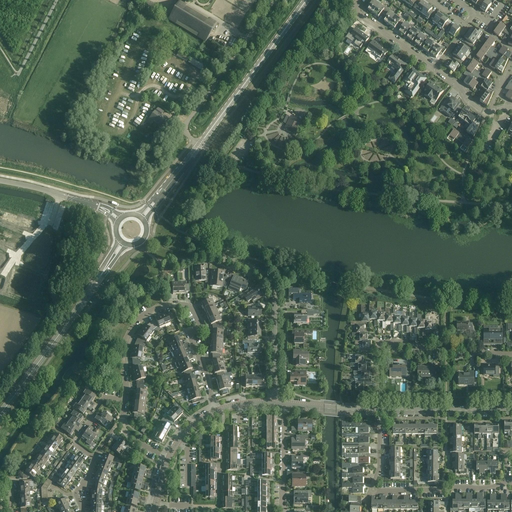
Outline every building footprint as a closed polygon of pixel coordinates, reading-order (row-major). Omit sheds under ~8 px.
[(168,20),(206,43),(217,24),(177,0),(175,0),(174,2),(168,12),(146,0),(144,5),(169,18),(168,20)] [(372,13),(373,14),(379,5),(376,3),(377,1),(375,0),(370,0),(368,3),(371,5),(368,10),(370,12),(371,13),(372,13)] [(406,0),(405,2),(409,6),(408,7),(411,9),(417,1),(415,0),(406,0)] [(483,0),(479,6),(481,7),(480,10),(485,13),(492,4),(487,1),(487,0),(483,0)] [(421,14),(427,5),(423,2),(423,1),(421,4),(418,2),(413,10),(416,12),(416,11),(421,14)] [(376,16),(378,17),(382,12),(385,15),(389,9),(384,6),(382,8),(379,5),(373,14),(374,14),(374,15),(376,16)] [(427,5),(421,14),(425,17),(425,18),(428,20),(433,12),(431,11),(432,8),(427,5)] [(388,25),(389,25),(395,17),(392,15),(393,12),(389,9),(385,15),(388,17),(384,21),(387,23),(386,24),(387,25),(388,25)] [(437,26),(444,17),(439,13),(437,15),(435,13),(429,21),(432,23),(433,23),(437,26)] [(392,27),(395,29),(398,24),(401,26),(405,21),(400,17),(398,19),(395,17),(389,25),(390,26),(391,27),(392,27)] [(444,17),(437,26),(442,29),(441,30),(444,32),(450,24),(447,22),(449,20),(448,20),(444,17)] [(494,33),(499,37),(502,32),(506,35),(510,30),(501,23),(494,33)] [(413,30),(414,27),(410,25),(408,26),(405,24),(399,32),(405,36),(408,31),(410,33),(413,30)] [(451,25),(446,33),(448,35),(449,34),(454,38),(460,29),(455,25),(456,25),(455,25),(454,27),(451,25)] [(468,34),(477,40),(480,35),(481,36),(483,33),(475,28),(473,30),(471,29),(468,34)] [(355,29),(351,35),(349,34),(349,33),(345,38),(346,39),(346,38),(352,42),(354,39),(356,41),(354,44),(360,48),(362,45),(363,46),(369,38),(355,29)] [(421,35),(422,33),(418,30),(416,32),(413,30),(410,33),(407,38),(412,42),(416,37),(418,38),(421,35)] [(477,40),(468,34),(464,38),(466,40),(464,42),(472,48),(474,45),(473,45),(477,40)] [(418,38),(415,43),(415,44),(416,45),(417,46),(417,45),(420,47),(424,42),(426,44),(428,41),(429,41),(430,39),(426,36),(424,38),(421,35),(418,38)] [(232,38),(228,45),(233,48),(237,41),(232,38)] [(495,41),(490,38),(483,47),(492,54),(496,49),(492,46),(495,41)] [(373,41),(365,52),(368,54),(372,54),(372,53),(380,58),(382,55),(384,56),(388,52),(376,44),(377,43),(373,41)] [(426,44),(423,49),(423,50),(424,51),(425,51),(428,53),(432,48),(434,50),(436,47),(438,44),(434,41),(432,43),(429,41),(428,41),(426,44)] [(456,50),(465,56),(468,52),(469,52),(471,50),(463,44),(462,46),(459,45),(456,50)] [(434,50),(431,55),(432,56),(433,57),(433,56),(436,58),(439,54),(442,55),(446,50),(442,47),(440,49),(436,47),(434,50)] [(489,58),(492,54),(483,47),(476,57),(481,61),(485,55),(489,58)] [(507,52),(508,51),(503,47),(500,52),(496,49),(492,54),(501,60),(507,52)] [(176,56),(186,62),(190,55),(180,49),(176,56)] [(465,56),(456,50),(453,55),(452,54),(452,55),(455,56),(453,59),(461,64),(463,62),(462,61),(465,56)] [(507,52),(501,60),(495,69),(502,74),(511,54),(507,52)] [(489,66),(494,70),(495,69),(501,60),(492,54),(489,58),(493,61),(489,66)] [(393,55),(387,63),(393,67),(392,69),(396,71),(393,76),(392,75),(389,79),(394,83),(394,84),(406,67),(407,65),(403,62),(393,55)] [(193,56),(188,63),(202,71),(206,64),(193,56)] [(448,61),(444,66),(453,73),(457,68),(458,69),(460,66),(452,60),(450,63),(448,61)] [(476,77),(479,72),(475,69),(479,64),(474,61),(467,70),(476,77)] [(407,75),(407,77),(404,81),(410,85),(408,89),(408,90),(408,91),(409,92),(413,95),(420,86),(421,85),(425,80),(425,78),(413,69),(411,70),(407,75)] [(467,78),(464,83),(469,86),(476,77),(467,70),(463,75),(467,78)] [(492,74),(487,70),(483,75),(479,72),(476,77),(484,83),(486,80),(487,81),(492,74)] [(476,77),(469,86),(473,90),(477,85),(481,88),(484,83),(476,77)] [(484,83),(481,88),(487,92),(493,85),(487,81),(486,80),(484,83)] [(427,92),(424,96),(431,101),(430,103),(434,105),(444,92),(436,86),(431,82),(430,84),(425,91),(427,92)] [(487,107),(496,87),(493,85),(487,92),(484,96),(480,102),(487,107)] [(447,99),(440,109),(443,111),(442,112),(450,118),(451,117),(454,119),(461,109),(458,107),(460,104),(452,98),(450,101),(447,99)] [(158,108),(150,120),(153,122),(154,122),(160,126),(165,119),(162,117),(163,116),(161,115),(163,112),(158,108)] [(465,122),(470,115),(464,111),(461,115),(458,118),(465,122)] [(465,122),(471,127),(476,120),(470,115),(465,122)] [(471,127),(467,133),(474,138),(482,118),(479,116),(476,120),(471,127)] [(301,122),(291,117),(285,130),(296,134),(301,122)] [(451,127),(444,136),(448,139),(454,130),(455,129),(451,127)] [(447,140),(452,144),(456,139),(464,144),(460,150),(466,154),(469,147),(472,143),(454,130),(448,139),(447,140)] [(204,268),(195,269),(196,281),(205,280),(205,283),(208,283),(208,276),(205,276),(204,268)] [(211,271),(211,277),(212,277),(211,285),(222,286),(222,280),(223,278),(221,277),(222,273),(217,273),(217,271),(211,271)] [(232,280),(228,289),(238,294),(241,288),(245,290),(249,282),(248,282),(248,283),(240,280),(241,279),(233,276),(233,277),(232,280)] [(167,293),(172,293),(172,295),(178,294),(178,282),(172,283),(172,285),(167,286),(167,293)] [(189,284),(184,285),(184,282),(178,282),(178,294),(184,294),(184,292),(189,292),(189,284)] [(247,303),(251,301),(252,302),(260,297),(258,293),(259,293),(256,289),(249,293),(248,291),(239,296),(241,299),(243,297),(247,303)] [(311,303),(311,294),(299,294),(299,289),(289,289),(289,300),(292,300),(299,300),(299,303),(311,303)] [(212,299),(209,300),(208,297),(201,300),(203,303),(201,304),(203,309),(214,304),(212,299)] [(206,314),(217,309),(214,304),(203,309),(206,314)] [(253,304),(246,306),(246,308),(247,308),(247,317),(251,317),(251,319),(254,319),(254,317),(261,317),(261,307),(253,307),(253,304)] [(370,314),(369,314),(365,314),(365,306),(361,306),(361,322),(361,325),(365,325),(365,322),(369,322),(369,320),(370,320),(370,314)] [(377,326),(377,321),(377,311),(373,311),(373,306),(369,306),(369,314),(370,314),(370,320),(374,320),(374,326),(377,326)] [(385,329),(385,323),(385,313),(381,313),(381,307),(377,307),(377,311),(377,321),(382,321),(382,329),(385,329)] [(208,319),(219,315),(217,309),(206,314),(208,319)] [(393,330),(393,324),(393,314),(393,310),(393,314),(389,314),(389,309),(385,309),(385,313),(385,323),(390,323),(390,330),(393,330)] [(313,317),(313,310),(301,310),(301,316),(298,316),(298,315),(293,315),(293,324),(307,324),(307,317),(313,317)] [(401,332),(401,326),(401,316),(397,316),(397,310),(393,310),(393,314),(393,324),(398,324),(398,332),(401,332)] [(401,312),(401,316),(401,326),(406,326),(406,333),(409,333),(409,327),(409,317),(405,317),(405,312),(401,312)] [(170,324),(169,322),(174,320),(171,313),(166,315),(166,313),(160,315),(165,326),(170,324)] [(417,335),(417,329),(417,319),(413,319),(413,313),(409,313),(409,317),(409,327),(414,327),(414,335),(417,335)] [(165,326),(160,315),(155,318),(155,319),(151,323),(155,329),(158,326),(159,328),(165,326)] [(219,321),(221,320),(219,315),(208,319),(210,325),(212,325),(212,327),(220,326),(219,321)] [(417,315),(417,319),(417,329),(422,329),(422,336),(425,336),(425,330),(425,320),(421,320),(421,315),(417,315)] [(436,320),(429,320),(429,316),(425,316),(425,320),(425,330),(433,330),(433,329),(436,329),(436,320)] [(254,319),(251,319),(247,319),(247,322),(249,322),(249,330),(260,330),(260,322),(256,322),(256,319),(254,319)] [(356,326),(356,333),(365,333),(365,325),(361,325),(361,322),(351,322),(351,326),(356,326)] [(469,322),(457,322),(457,330),(469,330),(469,329),(473,328),(472,323),(469,323),(469,322)] [(155,329),(151,323),(146,326),(145,325),(141,330),(150,337),(154,332),(152,331),(155,329)] [(211,330),(211,336),(223,337),(223,331),(222,325),(220,326),(212,327),(213,330),(211,330)] [(486,329),(484,329),(484,334),(486,334),(486,335),(486,337),(484,337),(484,344),(488,344),(488,340),(496,340),(496,344),(502,344),(502,332),(502,329),(496,329),(486,329)] [(137,335),(138,336),(136,341),(143,344),(144,340),(146,342),(150,337),(141,330),(137,335)] [(247,338),(245,338),(245,340),(247,340),(256,340),(256,337),(261,337),(260,330),(249,330),(249,337),(247,337),(247,338)] [(294,344),(304,344),(304,340),(305,340),(305,335),(312,335),(312,330),(292,330),(292,335),(294,335),(294,344)] [(352,337),(359,337),(359,341),(368,341),(368,333),(365,333),(356,333),(352,333),(352,335),(352,337)] [(168,338),(165,339),(165,341),(167,340),(168,342),(170,347),(181,343),(178,337),(177,338),(175,335),(168,338)] [(143,344),(136,341),(134,347),(132,346),(131,352),(143,354),(143,348),(141,348),(143,344)] [(254,341),(242,341),(242,344),(247,344),(247,353),(261,353),(261,344),(254,344),(254,341)] [(355,345),(362,345),(362,349),(360,349),(360,353),(371,353),(371,341),(368,341),(359,341),(355,341),(355,345)] [(172,352),(187,346),(186,343),(183,345),(182,346),(181,343),(170,347),(168,348),(170,353),(172,352)] [(185,350),(188,348),(187,346),(172,352),(174,357),(185,353),(184,350),(185,349),(185,350)] [(210,354),(212,354),(212,358),(220,357),(219,354),(222,354),(223,348),(211,348),(210,354)] [(299,351),(293,351),(293,359),(295,359),(295,366),(305,366),(305,359),(308,359),(308,353),(299,353),(299,351)] [(140,360),(142,360),(143,354),(131,352),(130,358),(132,358),(132,364),(140,364),(140,360)] [(177,363),(192,356),(191,354),(187,355),(187,356),(186,356),(185,353),(174,357),(177,363)] [(347,359),(355,359),(355,364),(366,364),(371,364),(371,361),(363,361),(363,355),(347,355),(347,359)] [(177,363),(174,364),(177,369),(179,368),(189,363),(188,360),(189,360),(193,359),(192,356),(177,363)] [(213,368),(224,365),(223,359),(220,360),(220,357),(212,358),(213,362),(211,363),(213,368)] [(181,373),(184,372),(184,375),(191,373),(190,370),(192,369),(189,363),(179,368),(181,373)] [(366,369),(366,364),(355,364),(350,363),(350,367),(358,367),(358,371),(358,372),(369,372),(374,372),(374,369),(366,369)] [(133,376),(144,373),(142,367),(140,367),(140,364),(132,364),(133,369),(131,370),(133,376)] [(223,372),(226,371),(224,365),(213,368),(214,374),(216,374),(217,376),(224,374),(223,372)] [(388,366),(388,370),(389,370),(389,377),(407,377),(407,365),(402,365),(402,366),(388,366)] [(493,376),(493,377),(499,377),(499,367),(495,367),(495,365),(484,365),(484,376),(493,376)] [(431,378),(431,379),(436,379),(436,368),(430,368),(430,367),(418,367),(418,375),(421,375),(421,378),(431,378)] [(305,371),(295,371),(295,374),(290,374),(290,382),(297,382),(297,386),(305,386),(305,371)] [(353,375),(361,375),(361,383),(371,383),(371,377),(369,377),(369,372),(358,372),(358,371),(353,371),(353,375)] [(143,380),(145,379),(144,373),(133,376),(134,382),(136,382),(136,386),(144,386),(143,380)] [(184,385),(196,382),(194,376),(193,376),(191,373),(184,375),(185,378),(183,379),(184,385)] [(459,374),(459,385),(474,385),(474,373),(469,373),(469,374),(459,374)] [(218,379),(216,380),(217,385),(229,383),(231,382),(230,378),(229,377),(228,377),(225,377),(224,374),(217,376),(218,379)] [(240,386),(245,386),(245,388),(251,388),(251,376),(245,376),(240,376),(240,386)] [(186,390),(197,387),(196,382),(184,385),(186,390)] [(229,383),(217,385),(219,391),(221,391),(222,396),(229,394),(228,389),(231,388),(229,383)] [(348,386),(355,386),(355,391),(364,391),(364,386),(371,386),(371,383),(361,383),(348,383),(348,386)] [(144,386),(136,386),(137,391),(135,390),(134,396),(146,398),(147,392),(144,392),(144,386)] [(187,396),(199,393),(197,387),(186,390),(187,396)] [(85,395),(83,397),(82,397),(80,399),(92,408),(94,405),(91,403),(95,397),(85,390),(83,394),(85,395)] [(199,399),(200,398),(199,393),(187,396),(189,402),(191,401),(192,404),(199,402),(199,399)] [(87,408),(90,411),(92,408),(80,399),(79,402),(79,403),(78,405),(76,403),(73,407),(83,414),(87,408)] [(178,406),(176,408),(174,406),(169,410),(178,419),(182,414),(181,413),(183,411),(178,406)] [(141,420),(141,415),(144,415),(145,409),(133,408),(132,414),(134,414),(133,419),(141,420)] [(165,414),(167,416),(165,420),(171,424),(172,421),(174,423),(178,419),(169,410),(165,414)] [(73,411),(70,415),(72,417),(71,419),(70,418),(68,421),(80,429),(82,427),(79,424),(83,419),(73,411)] [(95,416),(93,419),(97,422),(98,422),(97,425),(98,425),(98,426),(99,426),(101,424),(103,426),(104,427),(108,422),(110,423),(113,420),(110,418),(112,415),(107,412),(105,414),(103,412),(99,418),(95,416)] [(162,423),(161,422),(159,420),(156,426),(157,427),(167,433),(170,427),(169,427),(171,424),(165,420),(162,423)] [(75,430),(78,432),(80,429),(68,421),(66,423),(66,424),(67,424),(65,426),(63,425),(61,429),(71,436),(75,430)] [(297,431),(311,431),(311,421),(297,421),(297,427),(291,427),(291,431),(297,431)] [(345,422),(342,422),(342,428),(359,428),(359,434),(365,434),(369,434),(369,428),(365,428),(365,424),(345,424),(345,422)] [(441,431),(437,431),(437,426),(433,426),(433,424),(431,424),(431,435),(437,435),(437,438),(441,438),(441,431)] [(89,446),(97,436),(90,431),(93,428),(90,426),(82,437),(87,441),(85,443),(89,446)] [(167,433),(157,427),(154,431),(165,437),(167,433)] [(152,437),(151,439),(154,441),(159,443),(160,442),(162,443),(165,437),(154,431),(151,437),(152,437)] [(59,445),(62,447),(63,445),(61,443),(63,440),(55,434),(53,437),(51,436),(50,438),(54,441),(55,440),(57,442),(56,443),(59,445)] [(359,434),(342,434),(342,437),(345,437),(345,438),(359,438),(359,444),(365,444),(369,444),(369,438),(365,438),(365,434),(359,434)] [(296,439),(291,439),(291,449),(304,450),(304,439),(307,439),(307,436),(297,436),(297,439),(296,439)] [(54,441),(50,438),(48,440),(49,441),(48,444),(56,450),(58,447),(61,448),(62,447),(59,445),(56,443),(57,442),(55,440),(54,441)] [(110,440),(124,451),(128,446),(120,440),(119,439),(117,442),(112,438),(110,440)] [(124,451),(110,440),(107,443),(113,447),(112,450),(121,456),(124,451)] [(56,450),(48,444),(46,446),(44,445),(43,448),(47,451),(48,449),(50,451),(49,453),(52,455),(55,456),(56,455),(54,453),(56,450)] [(359,444),(342,444),(342,447),(345,447),(345,448),(359,448),(359,454),(365,454),(369,454),(369,448),(368,448),(368,444),(365,444),(359,444)] [(47,451),(43,448),(41,450),(42,451),(41,453),(49,459),(51,456),(54,458),(55,456),(52,455),(49,453),(50,451),(48,449),(47,451)] [(49,459),(41,453),(39,456),(37,455),(36,457),(40,460),(41,459),(43,461),(42,463),(45,465),(45,464),(48,466),(49,464),(47,463),(49,459)] [(309,458),(309,454),(300,454),(300,457),(291,457),(291,468),(303,468),(303,458),(309,458)] [(359,454),(342,454),(342,457),(345,457),(345,458),(359,458),(359,464),(363,464),(369,464),(369,458),(365,458),(365,454),(359,454)] [(102,459),(112,463),(114,458),(104,455),(102,459)] [(44,466),(47,468),(48,466),(45,464),(45,465),(42,463),(43,461),(41,459),(40,460),(36,457),(34,459),(35,460),(34,463),(32,462),(34,463),(40,468),(42,469),(44,466)] [(83,462),(76,457),(72,461),(80,467),(83,462)] [(112,463),(102,459),(100,464),(110,468),(112,463)] [(80,467),(72,461),(69,466),(77,471),(80,467)] [(32,462),(30,465),(29,464),(27,466),(32,469),(32,468),(35,470),(34,472),(36,474),(37,473),(39,475),(41,473),(38,471),(40,469),(42,470),(42,469),(40,468),(34,463),(32,462)] [(110,468),(100,464),(98,468),(108,472),(110,468)] [(342,464),(342,468),(353,468),(353,473),(352,473),(352,474),(353,474),(363,474),(363,464),(359,464),(342,464)] [(145,468),(134,465),(133,472),(148,475),(151,476),(151,472),(145,471),(145,468)] [(27,479),(30,476),(33,478),(36,475),(38,477),(39,475),(37,473),(36,474),(34,472),(35,470),(32,468),(32,469),(27,466),(26,468),(27,469),(22,476),(22,479),(27,479)] [(77,471),(69,466),(66,470),(73,475),(77,471)] [(464,466),(452,466),(452,469),(455,469),(455,472),(460,472),(460,474),(467,474),(467,469),(464,469),(464,466)] [(108,472),(98,468),(97,473),(107,477),(108,472)] [(73,475),(66,470),(63,474),(70,480),(73,475)] [(151,476),(148,475),(133,472),(132,478),(142,480),(143,477),(150,479),(151,476)] [(107,477),(97,473),(95,477),(105,481),(107,477)] [(304,485),(304,473),(292,473),(292,485),(304,485)] [(60,479),(67,484),(70,480),(63,474),(60,479)] [(353,478),(353,484),(359,484),(363,484),(363,478),(361,478),(361,476),(363,476),(363,474),(353,474),(352,474),(342,474),(342,478),(353,478)] [(102,486),(103,486),(105,481),(95,477),(93,482),(94,483),(93,487),(102,488),(102,486)] [(142,480),(132,478),(130,483),(148,487),(149,484),(142,482),(142,480)] [(67,484),(60,479),(56,483),(64,489),(67,484)] [(23,484),(19,484),(19,488),(17,488),(18,490),(23,490),(23,489),(26,489),(26,491),(29,491),(29,490),(33,489),(32,487),(29,488),(29,483),(32,482),(32,480),(23,481),(23,484)] [(148,487),(130,483),(129,489),(140,492),(140,489),(147,491),(148,487)] [(359,488),(359,484),(353,484),(342,484),(342,488),(353,488),(353,493),(350,493),(350,494),(363,494),(363,488),(359,488)] [(102,491),(101,491),(102,488),(93,487),(93,491),(91,491),(91,496),(102,496),(102,491)] [(297,496),(293,496),(293,505),(302,505),(302,504),(307,504),(307,498),(311,498),(311,491),(297,491),(297,496)] [(127,498),(144,502),(145,499),(139,497),(139,495),(128,492),(127,498)] [(458,494),(455,494),(455,501),(453,501),(450,501),(450,511),(458,511),(458,509),(458,494)] [(351,503),(351,507),(350,507),(349,511),(360,511),(360,504),(361,504),(361,497),(342,497),(342,504),(346,504),(346,503),(351,503)] [(136,507),(137,504),(143,506),(144,502),(127,498),(125,504),(136,507)] [(54,501),(54,502),(55,504),(56,503),(59,508),(68,504),(68,503),(66,504),(66,503),(64,500),(59,502),(57,499),(55,501),(54,501)] [(31,508),(30,504),(33,504),(33,502),(30,502),(30,503),(27,503),(27,501),(23,501),(23,502),(18,502),(18,505),(20,505),(20,511),(22,511),(26,511),(26,508),(31,508)]
